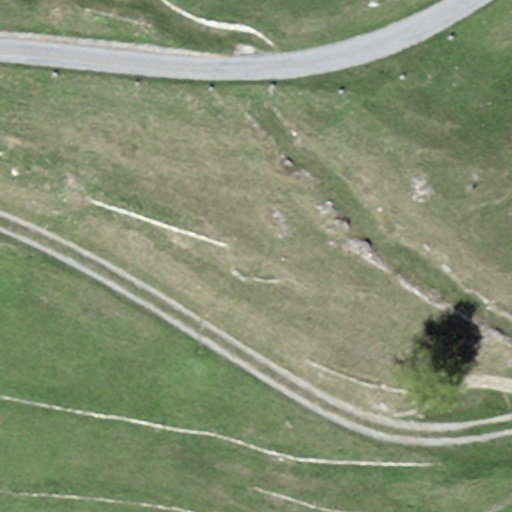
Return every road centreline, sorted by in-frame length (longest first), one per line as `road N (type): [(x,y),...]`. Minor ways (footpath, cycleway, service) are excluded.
road 1 (track): [(0,227),(61,248),(326,410),(417,443),(511,437)]
road 2 (unclassified): [(0,52),(287,67),(375,44),(471,0)]
